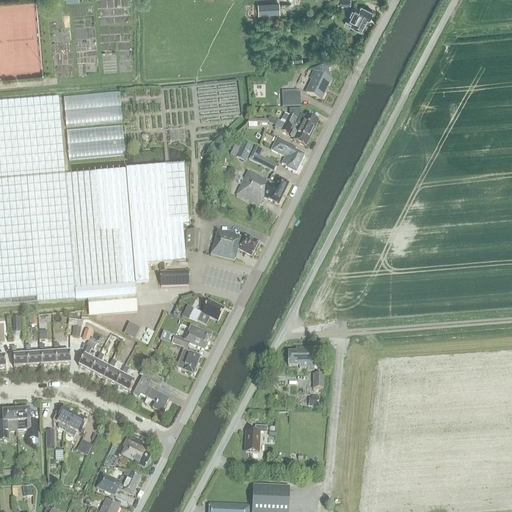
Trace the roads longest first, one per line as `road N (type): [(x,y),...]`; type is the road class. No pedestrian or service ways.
road 1 (unclassified): [(186,511),(455,0)]
road 2 (residential): [(171,440),(394,0)]
road 3 (track): [(279,335),(511,321)]
road 4 (residential): [(171,440),(73,391),(0,392)]
